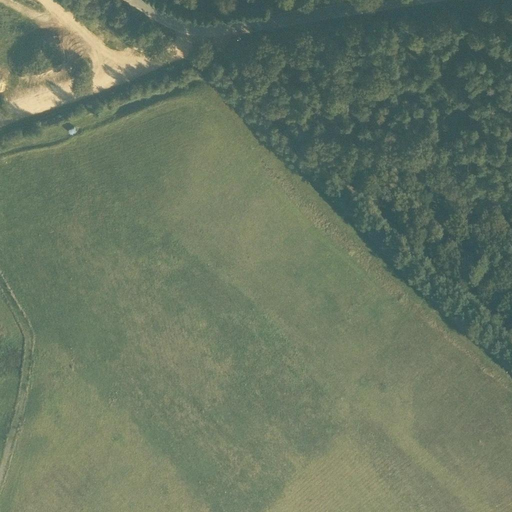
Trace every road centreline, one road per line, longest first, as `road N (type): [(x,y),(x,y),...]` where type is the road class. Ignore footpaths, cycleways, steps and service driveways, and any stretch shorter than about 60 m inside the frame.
road 1 (track): [(202,37),(228,53),(511,327)]
road 2 (track): [(202,37),(0,119)]
road 3 (residential): [(411,0),(202,37)]
road 4 (unknown): [(154,511),(58,374)]
